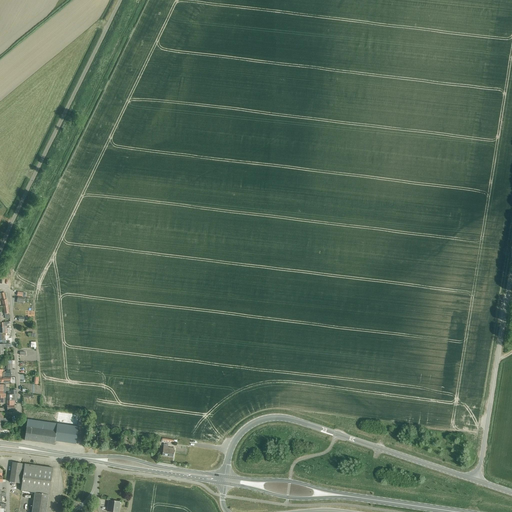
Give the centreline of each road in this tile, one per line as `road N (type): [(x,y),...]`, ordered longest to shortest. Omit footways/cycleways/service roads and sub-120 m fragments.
road 1 (tertiary): [(225,476),(239,434),(283,417),(477,481)]
road 2 (unclassified): [(0,252),(120,0)]
road 3 (unclassified): [(477,481),(511,266)]
road 4 (residential): [(0,409),(17,413),(19,406),(8,292),(0,287)]
road 5 (primary): [(89,458),(224,483)]
road 6 (primary): [(225,476),(89,458)]
road 7 (primary): [(224,483),(287,497),(355,497)]
road 8 (primary): [(355,497),(225,476)]
